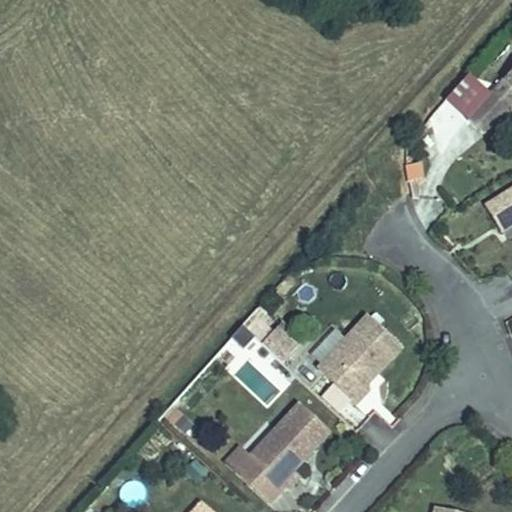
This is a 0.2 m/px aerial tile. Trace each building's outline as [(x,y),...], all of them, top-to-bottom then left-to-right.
[(511,100),(511,99),(511,73),(510,72),(496,86),(511,100)] [(496,86),(472,113),(487,127),(511,100),(496,86)] [(324,358),(362,394),(374,381),(369,377),(407,336),(374,306),(324,358)] [(292,313),(286,318),(307,337),(312,331),(292,313)] [(286,318),(271,334),(291,353),(307,337),(286,318)] [(257,444),(293,477),(306,464),(299,458),(336,420),(306,392),(257,444)] [(188,511),(233,511),(209,490),(188,511)] [(477,511),(479,504),(440,495),(436,511),(477,511)]
